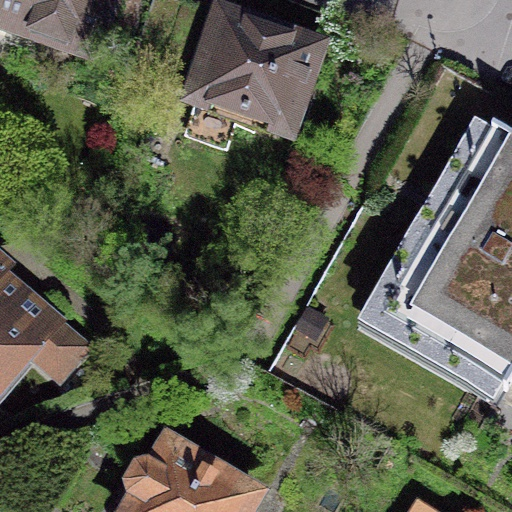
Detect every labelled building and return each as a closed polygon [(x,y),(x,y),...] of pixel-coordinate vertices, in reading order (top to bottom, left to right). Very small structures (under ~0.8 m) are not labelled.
[(93,57),(112,0),(0,0),(0,57),(5,43),(45,57),(50,42),(93,57)] [(208,28),(151,9),(130,70),(187,90),(208,28)] [(316,51),(221,19),(193,102),(288,134),(316,51)] [(506,392),(511,381),(511,140),(493,130),(384,322),(506,392)] [(0,384),(52,325),(0,280),(0,384)] [(247,511),(255,499),(168,449),(154,474),(147,470),(139,472),(116,511),(117,511),(247,511)] [(0,499),(15,489),(0,468),(0,499)]
